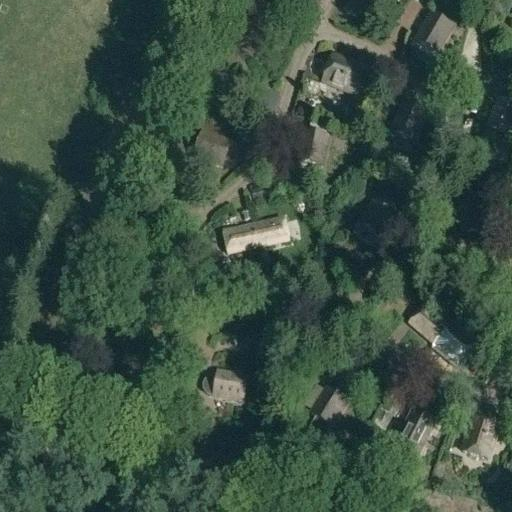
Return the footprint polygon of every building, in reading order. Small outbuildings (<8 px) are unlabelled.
[(356,20),(368,0),(353,0),(345,13),(356,20)] [(416,45),(437,57),(452,31),(431,19),(416,45)] [(235,45),(262,54),(264,49),(272,52),(276,49),(281,34),(243,21),(235,45)] [(369,70),(333,56),(321,87),(357,101),(369,70)] [(490,145),(504,151),(511,132),(511,108),(499,103),(487,130),(491,132),(487,140),(490,145)] [(405,107),(393,135),(415,144),(427,117),(405,107)] [(223,169),(225,163),(232,166),(236,164),(241,150),(203,136),(194,159),(223,169)] [(322,170),(328,140),(304,136),(298,165),(322,170)] [(470,141),(458,138),(455,148),(467,152),(470,141)] [(174,175),(163,182),(172,195),(183,189),(174,175)] [(380,240),(397,215),(377,201),(360,226),(380,240)] [(461,207),(463,237),(468,236),(468,244),(471,247),(487,247),(485,205),(461,207)] [(284,222),(254,228),(259,251),(289,244),(284,222)] [(224,235),(228,257),(259,251),(254,228),(224,235)] [(411,326),(434,346),(449,329),(425,309),(411,326)] [(472,349),(449,329),(434,346),(458,367),(472,349)] [(156,362),(127,355),(121,378),(150,385),(156,362)] [(248,381),(218,376),(217,380),(213,379),(208,380),(204,383),(203,388),(203,393),(205,396),(208,398),(243,405),(248,381)] [(349,405),(329,391),(311,417),(316,420),(311,427),(312,431),(325,440),(349,405)] [(394,453),(415,464),(435,424),(414,413),(394,453)] [(462,455),(489,463),(500,429),(473,420),(462,455)]
